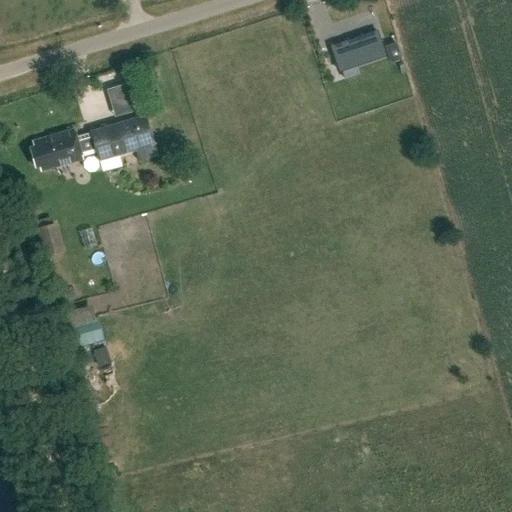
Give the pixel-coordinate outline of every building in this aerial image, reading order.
[(376,31),(331,47),(339,71),(385,56),(376,31)] [(396,44),(386,47),(391,63),(401,59),(396,44)] [(98,111),(123,105),(121,95),(95,101),(98,111)] [(89,130),(90,131),(95,151),(98,160),(154,144),(145,114),(89,130)] [(95,151),(90,131),(74,136),(72,130),(54,135),(55,137),(50,138),(50,137),(33,141),(34,147),(30,148),(35,166),(40,165),(41,170),(80,159),(79,156),(95,151)] [(44,256),(65,250),(57,221),(36,227),(44,256)]
